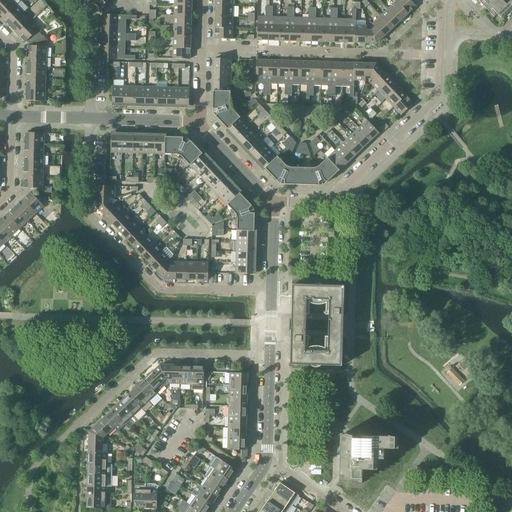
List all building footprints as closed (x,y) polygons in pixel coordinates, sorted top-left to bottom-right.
[(16,6),(10,0),(5,0),(0,5),(0,16),(2,19),(16,6)] [(93,0),(92,1),(100,9),(104,5),(108,0),(93,0)] [(397,0),(396,2),(408,14),(416,6),(409,0),(397,0)] [(495,0),(479,0),(478,1),(486,9),(495,0)] [(511,0),(509,0),(506,4),(502,0),(495,0),(486,9),(494,17),(497,14),(501,19),(506,15),(509,18),(511,14),(511,0)] [(396,2),(388,9),(400,22),(408,14),(396,2)] [(191,5),(174,5),(174,15),(191,16),(191,5)] [(16,6),(2,19),(10,27),(23,14),(23,13),(16,6)] [(233,7),(215,6),(215,17),(232,17),(233,7)] [(400,22),(388,9),(380,17),(392,29),(400,22)] [(31,22),(24,14),(23,14),(10,27),(17,35),(31,22)] [(102,15),(102,26),(126,26),(126,19),(136,20),(136,16),(102,15)] [(174,15),(174,26),(191,27),(191,16),(174,15)] [(257,16),(257,40),(267,41),(268,17),(257,16)] [(232,17),(215,17),(215,28),(232,28),(232,17)] [(268,17),(267,41),(278,41),(279,17),(268,17)] [(279,17),(278,41),(289,41),(290,17),(287,17),(279,17)] [(290,17),(289,41),(300,41),(301,18),(294,17),(290,17)] [(392,29),(380,17),(372,24),(375,27),(384,37),(392,29)] [(301,18),(300,41),(311,42),(312,18),(308,18),(301,18)] [(312,18),(311,42),(322,42),(323,18),(315,18),(312,18)] [(323,18),(322,42),(333,42),(334,19),(330,19),(323,18)] [(334,19),(333,42),(344,43),(345,19),(337,19),(334,19)] [(345,19),(344,43),(355,43),(355,26),(355,19),(351,19),(345,19)] [(31,22),(17,35),(25,43),(26,41),(37,31),(39,30),(38,28),(31,22)] [(126,26),(102,26),(101,37),(136,38),(136,34),(125,34),(126,26)] [(191,27),(174,26),(173,37),(190,38),(191,27)] [(366,26),(355,26),(355,43),(366,43),(366,31),(366,26)] [(371,31),(366,31),(366,43),(376,44),(384,37),(375,27),(371,31)] [(232,28),(215,28),(215,39),(232,39),(232,28)] [(44,38),(37,31),(26,41),(29,44),(44,38)] [(101,37),(101,48),(125,49),(125,41),(135,41),(136,38),(101,37)] [(190,38),(173,37),(173,48),(190,49),(190,38)] [(44,46),(29,46),(27,46),(27,57),(46,58),(46,48),(46,46),(44,46)] [(125,49),(101,48),(101,59),(135,60),(135,56),(125,56),(125,49)] [(190,49),(173,48),(173,59),(190,60),(190,49)] [(27,57),(27,68),(46,69),(46,68),(46,58),(27,57)] [(214,59),(213,69),(231,70),(231,59),(214,59)] [(256,60),(255,84),(263,84),(266,84),(267,60),(256,60)] [(267,60),(266,84),(270,84),(277,85),(278,61),(267,60)] [(278,61),(277,85),(285,85),(288,85),(289,61),(278,61)] [(289,61),(288,85),(292,85),(299,85),(300,61),(289,61)] [(300,61),(299,85),(306,86),(310,86),(311,62),(300,61)] [(311,62),(310,86),(313,86),(321,86),(322,62),(311,62)] [(322,62),(321,86),(328,86),(332,86),(332,63),(322,62)] [(332,63),(332,86),(335,86),(343,87),(343,63),(332,63)] [(343,63),(343,87),(350,87),(354,87),(354,80),(354,63),(343,63)] [(365,64),(354,63),(354,80),(365,81),(365,76),(365,64)] [(365,64),(365,76),(370,77),(373,80),(383,71),(376,64),(365,64)] [(46,69),(27,68),(26,79),(45,79),(46,69)] [(231,70),(213,69),(213,80),(230,81),(231,70)] [(383,71),(373,80),(370,83),(378,91),(390,79),(383,71)] [(45,79),(26,79),(26,90),(45,90),(45,89),(45,79)] [(390,79),(378,91),(385,99),(398,87),(390,79)] [(213,80),(213,91),(230,91),(235,91),(235,81),(230,81),(213,80)] [(123,107),(123,87),(112,86),(112,106),(123,107)] [(123,87),(123,107),(134,107),(134,87),(123,87)] [(145,87),(134,87),(134,107),(145,107),(145,87)] [(156,87),(145,87),(145,107),(156,107),(156,87)] [(167,88),(156,87),(156,107),(167,108),(167,88)] [(405,95),(398,87),(385,99),(393,107),(405,95)] [(167,88),(167,108),(178,108),(178,88),(167,88)] [(189,88),(178,88),(178,108),(188,108),(189,88)] [(45,90),(26,90),(26,101),(45,101),(45,91),(45,90)] [(240,117),(231,108),(230,106),(230,104),(230,91),(213,91),(212,109),(212,110),(213,112),(213,113),(214,114),(215,116),(227,129),(240,117)] [(413,104),(405,95),(393,107),(400,115),(413,104)] [(256,102),(254,99),(243,104),(248,109),(256,102)] [(356,111),(352,114),(357,119),(360,116),(356,111)] [(240,117),(227,129),(225,131),(233,139),(247,125),(240,117)] [(367,120),(360,127),(372,139),(379,133),(367,120)] [(247,125),(233,139),(240,147),(255,133),(247,125)] [(372,139),(360,127),(352,135),(364,147),(372,139)] [(44,144),(44,134),(25,133),(25,144),(44,145),(44,144)] [(121,153),(122,133),(111,133),(110,153),(121,153)] [(122,133),(121,153),(132,153),(133,133),(122,133)] [(144,134),(133,133),(132,153),(143,154),(144,134)] [(262,141),(255,133),(240,147),(248,155),(262,141)] [(155,134),(144,134),(143,154),(154,154),(155,134)] [(155,134),(154,154),(165,154),(166,137),(166,134),(155,134)] [(364,147),(352,135),(344,142),(356,155),(364,147)] [(166,137),(165,154),(177,155),(181,156),(189,165),(202,153),(190,141),(190,140),(189,140),(189,139),(188,139),(187,138),(186,138),(185,138),(184,138),(183,138),(166,137)] [(270,149),(262,141),(248,155),(255,163),(270,149)] [(294,141),(290,144),(286,149),(291,154),(296,143),(294,141)] [(319,150),(314,145),(311,142),(309,144),(314,155),(319,150)] [(356,155),(344,142),(336,150),(348,162),(356,155)] [(43,155),(44,146),(44,145),(25,144),(24,155),(43,155)] [(270,149),(255,163),(263,171),(265,169),(277,157),(270,149)] [(336,150),(328,157),(340,170),(348,162),(336,150)] [(204,151),(202,153),(189,165),(197,173),(211,159),(204,151)] [(43,155),(24,155),(24,166),(43,166),(43,155)] [(286,166),(277,157),(265,169),(277,181),(278,182),(278,183),(279,183),(280,184),(282,184),(283,185),(284,185),(301,185),(302,168),(290,168),(286,166)] [(314,168),(302,168),(301,185),(319,186),(320,186),(321,185),(323,185),(324,184),(325,184),(326,183),(340,170),(328,157),(318,167),(314,168)] [(219,168),(211,159),(197,173),(204,181),(219,168)] [(43,166),(24,166),(24,177),(43,177),(43,167),(43,166)] [(227,176),(219,168),(204,181),(212,189),(227,176)] [(175,169),(170,180),(172,182),(180,174),(175,169)] [(234,183),(227,176),(212,189),(220,197),(234,183)] [(43,177),(24,177),(23,188),(42,188),(43,187),(43,177)] [(179,190),(182,187),(176,181),(173,184),(179,190)] [(234,183),(220,197),(227,205),(240,193),(242,191),(234,183)] [(98,186),(97,198),(110,198),(114,198),(115,186),(98,186)] [(187,198),(190,195),(182,187),(179,190),(187,198)] [(30,192),(22,200),(35,213),(42,207),(43,206),(30,192)] [(240,193),(227,205),(231,209),(229,210),(235,225),(237,225),(237,230),(254,231),(254,217),(254,216),(254,215),(254,213),(253,212),(253,210),(252,208),(251,207),(250,205),(250,204),(240,193)] [(97,198),(97,201),(97,208),(104,215),(113,207),(110,203),(110,198),(97,198)] [(35,213),(22,200),(14,207),(27,221),(28,221),(35,213)] [(113,207),(104,215),(112,224),(124,211),(117,204),(113,207)] [(14,207),(6,215),(20,229),(27,222),(27,221),(14,207)] [(132,219),(124,211),(112,224),(119,232),(132,219)] [(217,214),(212,219),(209,222),(211,224),(222,220),(217,214)] [(6,215),(0,220),(0,223),(12,236),(20,229),(6,215)] [(139,228),(132,219),(119,232),(127,240),(139,228)] [(0,223),(0,239),(4,244),(11,237),(12,236),(0,223)] [(139,228),(127,240),(135,248),(147,236),(139,228)] [(257,231),(254,231),(237,230),(236,241),(256,242),(257,231)] [(147,236),(135,248),(142,256),(154,244),(147,236)] [(256,242),(236,241),(236,252),(256,252),(256,242)] [(154,244),(142,256),(150,264),(162,252),(154,244)] [(162,252),(150,264),(157,272),(166,263),(170,260),(162,252)] [(236,252),(236,263),(256,263),(256,252),(236,252)] [(186,280),(186,262),(175,262),(174,266),(174,279),(186,280)] [(186,262),(186,280),(197,280),(197,263),(186,262)] [(174,279),(174,266),(169,266),(166,263),(157,272),(164,279),(174,279)] [(197,263),(197,280),(208,280),(208,263),(197,263)] [(256,263),(236,263),(235,274),(255,274),(256,263)] [(342,334),(342,331),(343,321),(343,317),(343,315),(344,286),(292,285),(291,314),(291,316),(291,320),(291,330),(291,333),(291,335),(290,365),(299,365),(304,365),(341,366),(342,337),(342,334)] [(191,385),(192,364),(188,364),(187,365),(181,365),(180,384),(180,385),(191,385)] [(192,364),(191,385),(191,390),(203,390),(203,366),(197,366),(198,365),(197,364),(192,364)] [(157,393),(167,384),(160,365),(144,380),(157,393)] [(180,384),(181,365),(160,365),(167,384),(180,384)] [(229,373),(229,384),(249,385),(249,381),(248,379),(247,379),(248,373),(229,373)] [(452,377),(459,385),(463,381),(456,373),(452,377)] [(157,393),(144,380),(140,384),(139,383),(138,383),(135,386),(149,401),(157,394),(157,393)] [(229,384),(229,395),(247,396),(247,390),(248,390),(249,389),(249,385),(229,384)] [(149,401),(135,386),(132,389),(132,390),(132,391),(128,395),(141,409),(149,401)] [(304,407),(307,407),(314,408),(314,391),(305,391),(304,407)] [(141,409),(128,395),(120,402),(134,416),(141,409)] [(247,396),(229,395),(229,406),(248,406),(249,402),(248,401),(247,401),(247,396)] [(134,416),(120,402),(116,406),(116,405),(114,405),(111,408),(126,424),(134,416)] [(229,406),(228,417),(246,417),(246,412),(247,412),(248,411),(248,406),(229,406)] [(126,424),(111,408),(108,411),(108,412),(109,413),(104,417),(114,428),(117,432),(126,424)] [(104,417),(89,432),(102,438),(114,428),(104,417)] [(228,417),(228,427),(248,428),(248,424),(247,423),(246,423),(246,417),(228,417)] [(248,428),(228,427),(228,438),(246,439),(246,433),(247,433),(248,432),(248,428)] [(148,441),(152,436),(147,431),(143,437),(148,441)] [(102,438),(89,432),(88,453),(102,454),(102,438)] [(394,437),(358,436),(340,435),(339,479),(362,480),(362,469),(373,470),(373,459),(383,459),(383,448),(394,449),(394,437)] [(246,439),(228,438),(227,450),(247,450),(247,445),(246,444),(246,439)] [(86,460),(86,464),(107,465),(107,454),(102,454),(88,453),(88,459),(87,459),(86,460)] [(149,460),(146,464),(145,465),(150,468),(154,463),(149,460)] [(214,469),(229,479),(232,475),(233,475),(234,475),(237,471),(220,460),(214,469)] [(112,476),(112,465),(107,465),(86,464),(86,468),(87,469),(88,469),(88,475),(112,476)] [(229,479),(214,469),(211,467),(205,476),(208,478),(224,489),(227,486),(226,484),(229,479)] [(111,486),(112,476),(88,475),(87,486),(106,486),(111,486)] [(224,489),(208,478),(202,487),(217,497),(220,493),(222,493),(224,489)] [(145,510),(145,483),(134,483),(134,507),(140,508),(140,509),(141,510),(145,510)] [(156,508),(157,489),(158,487),(154,484),(145,483),(145,510),(149,510),(150,509),(150,508),(156,508)] [(275,485),(272,491),(293,505),(299,496),(280,483),(277,486),(275,485)] [(217,497),(202,487),(198,484),(192,493),(196,496),(212,507),(215,504),(214,502),(217,497)] [(106,486),(87,486),(87,491),(86,491),(85,492),(85,497),(106,497),(106,486)] [(287,511),(293,505),(272,491),(268,496),(269,497),(267,501),(282,511),(283,511),(287,511)] [(212,507),(196,496),(190,505),(200,511),(206,511),(208,510),(208,511),(210,511),(212,507)] [(106,497),(85,497),(85,501),(86,502),(87,502),(87,508),(106,508),(111,508),(111,497),(106,497)] [(281,511),(282,511),(267,501),(265,504),(263,503),(259,509),(264,511),(281,511)]
